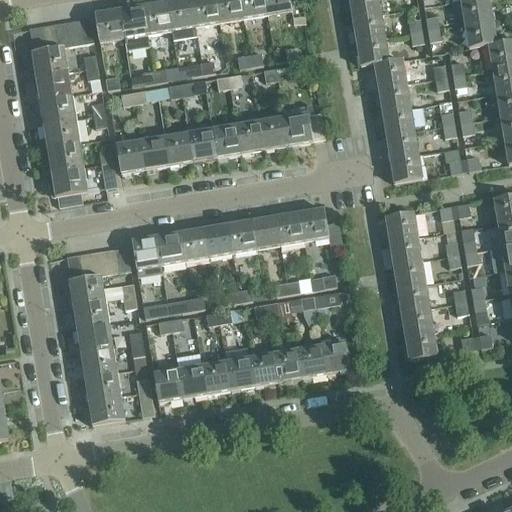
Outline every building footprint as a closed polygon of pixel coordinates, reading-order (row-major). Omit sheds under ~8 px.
[(220,27),(215,0),(201,0),(190,2),(195,31),(220,27)] [(243,24),(239,0),(215,0),(220,27),(243,24)] [(268,20),(264,0),(239,0),(243,24),(268,20)] [(292,16),(295,29),(305,27),(300,0),(264,0),(268,20),(292,16)] [(378,0),(349,0),(353,23),(381,18),(378,0)] [(489,0),(462,5),(465,28),(493,24),(489,0)] [(195,31),(190,2),(167,6),(172,35),(195,31)] [(172,35),(167,6),(142,10),(147,39),(172,35)] [(149,50),(147,39),(142,10),(119,14),(124,43),(126,54),(149,50)] [(96,18),(100,47),(124,43),(119,14),(96,18)] [(463,16),(450,16),(451,32),(464,31),(463,16)] [(381,18),(353,23),(357,47),(385,42),(381,18)] [(438,21),(427,23),(428,34),(440,33),(438,21)] [(94,46),(91,24),(78,26),(81,49),(94,46)] [(420,24),(409,26),(411,38),(422,36),(420,24)] [(470,53),(489,50),(489,49),(497,48),(493,24),(465,28),(470,53)] [(81,49),(78,26),(67,28),(70,50),(81,49)] [(70,50),(67,28),(55,29),(59,52),(65,51),(70,50)] [(59,52),(55,29),(43,32),(46,54),(59,52)] [(30,34),(34,56),(46,54),(43,32),(30,34)] [(430,47),(442,44),(440,33),(428,34),(430,47)] [(412,50),(424,48),(422,36),(411,38),(412,50)] [(361,71),(375,69),(375,68),(389,66),(385,42),(357,47),(361,71)] [(511,45),(497,48),(489,49),(489,50),(493,74),(511,70),(511,45)] [(65,51),(59,52),(46,54),(34,56),(32,56),(36,81),(69,75),(65,51)] [(299,51),(286,53),(288,66),(300,63),(299,51)] [(264,69),(262,58),(249,60),(251,71),(264,69)] [(96,60),(83,62),(85,73),(98,70),(96,60)] [(238,61),(240,73),(251,71),(249,60),(238,61)] [(403,64),(389,66),(375,68),(375,69),(379,93),(407,88),(403,64)] [(216,77),(214,66),(201,68),(203,79),(216,77)] [(191,69),(193,81),(203,79),(201,68),(191,69)] [(463,68),(451,69),(453,80),(465,79),(463,68)] [(301,69),(289,72),(291,84),(304,81),(301,69)] [(91,85),(92,96),(102,94),(98,70),(85,73),(88,85),(91,85)] [(445,70),(433,72),(435,84),(447,82),(445,70)] [(497,97),(511,95),(511,70),(493,74),(497,97)] [(180,83),(178,71),(153,75),(155,87),(180,83)] [(265,76),(267,87),(279,85),(277,73),(265,76)] [(69,75),(36,81),(40,104),(73,99),(69,75)] [(143,77),(145,89),(155,87),(153,75),(143,77)] [(243,92),(241,79),(228,81),(230,93),(243,92)] [(465,79),(453,80),(456,96),(467,94),(465,79)] [(107,96),(120,93),(118,81),(106,83),(107,96)] [(217,83),(219,95),(230,93),(228,81),(217,83)] [(439,107),(451,105),(447,82),(435,84),(439,107)] [(195,99),(193,87),(181,89),(183,101),(195,99)] [(407,88),(379,93),(383,117),(411,112),(407,88)] [(170,91),(172,103),(183,101),(181,89),(170,91)] [(147,107),(145,95),(133,97),(135,109),(147,107)] [(511,95),(497,97),(501,121),(511,119),(511,95)] [(122,99),(123,111),(135,109),(133,97),(122,99)] [(73,99),(40,104),(44,129),(77,124),(73,99)] [(451,105),(439,107),(443,131),(455,129),(451,105)] [(104,107),(92,109),(94,121),(106,119),(104,107)] [(314,147),(308,110),(284,114),(285,122),(290,151),(314,147)] [(411,112),(383,117),(387,140),(415,136),(411,112)] [(461,128),(473,126),(471,114),(459,116),(461,128)] [(96,133),(108,131),(106,119),(94,121),(96,133)] [(511,119),(501,121),(505,145),(511,143),(511,119)] [(261,126),(266,155),(290,151),(285,122),(261,126)] [(77,124),(44,129),(48,153),(80,148),(77,124)] [(236,129),(241,159),(266,155),(261,126),(236,129)] [(463,140),(475,138),(473,126),(461,128),(463,140)] [(213,133),(217,163),(241,159),(236,129),(213,133)] [(445,143),(457,141),(455,129),(443,131),(445,143)] [(190,137),(195,166),(217,163),(213,133),(190,137)] [(391,164),(419,159),(415,136),(387,140),(391,164)] [(165,141),(170,171),(195,166),(190,137),(165,141)] [(141,145),(146,174),(170,171),(165,141),(141,145)] [(117,149),(122,178),(146,174),(141,145),(117,149)] [(80,148),(48,153),(52,178),(84,172),(80,148)] [(112,155),(100,156),(102,169),(114,167),(112,155)] [(395,188),(423,184),(419,159),(391,164),(395,188)] [(479,162),(467,164),(469,176),(475,175),(481,174),(479,162)] [(461,165),(449,167),(451,179),(456,178),(463,177),(461,165)] [(106,193),(118,191),(114,167),(102,169),(106,193)] [(55,201),(88,196),(84,172),(52,178),(55,201)] [(511,200),(494,204),(498,228),(511,225),(511,200)] [(457,210),(459,223),(471,221),(469,208),(457,210)] [(451,211),(439,213),(441,226),(453,224),(451,211)] [(330,242),(325,213),(300,217),(305,247),(330,242)] [(305,247),(300,217),(276,221),(281,251),(305,247)] [(414,218),(386,222),(390,246),(418,242),(414,218)] [(281,251),(276,221),(252,225),(256,255),(281,251)] [(256,255),(252,225),(230,229),(234,258),(256,255)] [(502,251),(511,249),(511,225),(498,228),(502,251)] [(234,258),(230,229),(206,233),(211,262),(234,258)] [(211,262),(206,233),(182,237),(187,266),(211,262)] [(187,266),(182,237),(158,241),(162,270),(187,266)] [(132,245),(137,274),(162,270),(158,241),(132,245)] [(394,270),(422,265),(418,242),(390,246),(394,270)] [(475,244),(463,246),(465,258),(477,256),(475,244)] [(457,247),(445,249),(447,261),(459,259),(457,247)] [(506,275),(511,274),(511,249),(502,251),(506,275)] [(131,275),(128,252),(117,253),(121,277),(131,275)] [(121,277),(117,253),(106,255),(110,279),(121,277)] [(110,279),(106,255),(93,257),(97,281),(110,279)] [(467,270),(479,267),(477,256),(465,258),(467,270)] [(97,281),(93,257),(81,259),(85,283),(97,281)] [(67,261),(71,285),(85,283),(81,259),(67,261)] [(449,273),(461,270),(459,259),(447,261),(449,273)] [(398,294),(426,289),(422,265),(394,270),(398,294)] [(335,279),(322,281),(324,293),(337,290),(335,279)] [(102,280),(69,286),(73,311),(106,306),(102,280)] [(300,297),(298,285),(287,287),(289,299),(300,297)] [(275,289),(277,301),(289,299),(287,287),(275,289)] [(134,288),(121,290),(124,303),(136,301),(134,288)] [(426,289),(398,294),(402,317),(430,313),(426,289)] [(483,291),(471,293),(473,305),(485,303),(483,291)] [(253,305),(251,293),(240,295),(242,306),(253,305)] [(465,294),(453,296),(455,309),(467,307),(465,294)] [(227,297),(229,309),(242,306),(240,295),(227,297)] [(328,318),(327,311),(340,309),(338,297),(314,301),(316,313),(317,320),(328,318)] [(126,314),(138,312),(136,301),(124,303),(126,314)] [(205,313),(203,301),(192,303),(194,314),(205,313)] [(303,315),(316,313),(314,301),(301,303),(303,315)] [(180,305),(181,317),(194,314),(192,303),(180,305)] [(301,303),(289,305),(291,317),(303,315),(301,303)] [(492,314),(487,315),(485,303),(473,305),(477,329),(494,326),(492,314)] [(106,306),(73,311),(77,335),(110,329),(106,306)] [(280,318),(278,307),(266,309),(268,321),(280,318)] [(457,320),(469,318),(467,307),(455,309),(457,320)] [(155,309),(143,312),(145,323),(158,321),(155,309)] [(254,311),(256,323),(268,321),(266,309),(254,311)] [(430,313),(402,317),(406,341),(434,336),(430,313)] [(232,327),(230,315),(220,317),(222,329),(232,327)] [(207,319),(208,331),(222,329),(220,317),(207,319)] [(184,334),(183,323),(171,324),(173,336),(184,334)] [(158,327),(160,338),(173,336),(171,324),(158,327)] [(110,329),(77,335),(81,360),(114,354),(110,329)] [(141,335),(130,337),(132,351),(143,349),(141,335)] [(410,365),(438,361),(434,336),(406,341),(410,365)] [(479,340),(481,353),(493,351),(491,338),(479,340)] [(473,342),(461,344),(463,356),(475,354),(473,342)] [(351,375),(346,345),(322,349),(327,379),(351,375)] [(134,361),(145,360),(143,349),(132,351),(134,361)] [(298,353),(303,383),(327,379),(322,349),(298,353)] [(274,357),(279,387),(303,383),(298,353),(274,357)] [(114,354),(81,360),(85,383),(118,377),(114,354)] [(250,361),(255,391),(279,387),(274,357),(250,361)] [(227,365),(232,395),(255,391),(250,361),(227,365)] [(203,369),(208,399),(232,395),(227,365),(203,369)] [(179,373),(184,403),(208,399),(203,369),(179,373)] [(153,378),(159,407),(184,403),(179,373),(153,378)] [(118,377),(85,383),(89,406),(122,400),(118,377)] [(149,383),(137,385),(139,397),(151,395),(149,383)] [(143,423),(155,420),(151,395),(139,397),(143,423)] [(93,430),(126,425),(122,400),(89,406),(93,430)]
